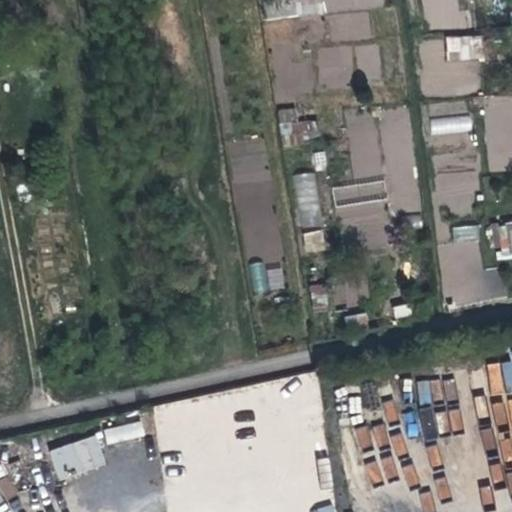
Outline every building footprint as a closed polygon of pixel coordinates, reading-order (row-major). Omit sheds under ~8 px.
[(385,3),(384,0),(316,0),(317,11),(385,3)] [(446,36),(447,60),(482,59),(481,35),(446,36)] [(275,112),(285,146),(319,136),(314,118),(297,123),(292,106),(275,112)] [(355,184),(332,187),(337,222),(389,214),(373,116),(344,120),(355,184)] [(430,117),(430,133),(471,133),(472,117),(430,117)] [(265,140),(230,142),(231,184),(266,182),(265,140)] [(436,194),(477,193),(476,171),(436,173),(436,194)] [(298,227),(319,225),(316,173),(295,174),(298,227)] [(511,221),(492,223),(494,255),(511,253),(511,221)] [(453,238),(478,239),(479,226),(453,225),(453,238)] [(304,252),(326,250),(324,231),(303,232),(304,252)] [(252,292),(283,291),(283,264),(251,265),(252,292)] [(478,278),(478,297),(502,297),(503,268),(454,266),(454,277),(478,278)] [(328,303),(326,283),(310,285),(312,305),(328,303)] [(104,430),(107,443),(143,435),(140,422),(104,430)] [(96,433),(48,451),(59,481),(107,463),(96,433)]
